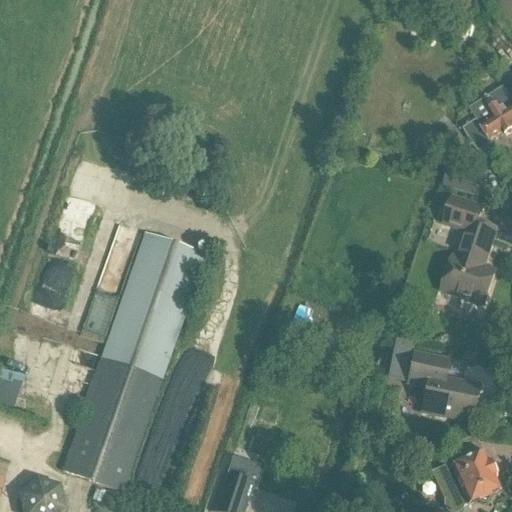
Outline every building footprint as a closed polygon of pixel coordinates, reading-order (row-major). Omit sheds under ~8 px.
[(511,0),(505,0),(498,5),(511,26),(511,25),(511,0)] [(476,151),(479,155),(493,145),(491,141),(503,133),(505,137),(511,132),(511,128),(511,127),(511,101),(504,89),(471,111),(477,121),(463,130),(465,134),(467,137),(471,144),(476,151)] [(169,173),(174,158),(151,150),(146,167),(169,173)] [(202,197),(214,167),(185,157),(174,187),(202,197)] [(450,171),(445,186),(478,198),(484,182),(466,176),(470,165),(453,160),(449,171),(450,171)] [(444,292),(459,297),(458,300),(484,308),(496,273),(482,268),(484,261),(487,262),(496,232),(479,226),(485,208),(452,198),(442,228),(465,235),(456,260),(453,259),(441,294),(443,294),(444,292)] [(143,235),(83,413),(62,474),(123,496),(163,380),(162,380),(205,258),(143,235)] [(421,416),(443,420),(444,417),(471,423),(477,390),(443,383),(447,364),(414,357),(408,387),(426,390),(421,416)] [(0,374),(1,371),(0,370),(0,411),(8,413),(14,387),(0,383),(0,374)] [(445,506),(447,510),(448,511),(459,511),(461,511),(463,508),(469,505),(470,506),(499,492),(493,479),(496,478),(490,464),(487,465),(482,455),(453,468),(453,470),(447,473),(445,469),(433,474),(446,502),(445,506)] [(210,511),(240,511),(244,503),(247,505),(254,484),(223,474),(210,511)] [(37,481),(18,498),(21,511),(66,511),(61,488),(37,481)]
